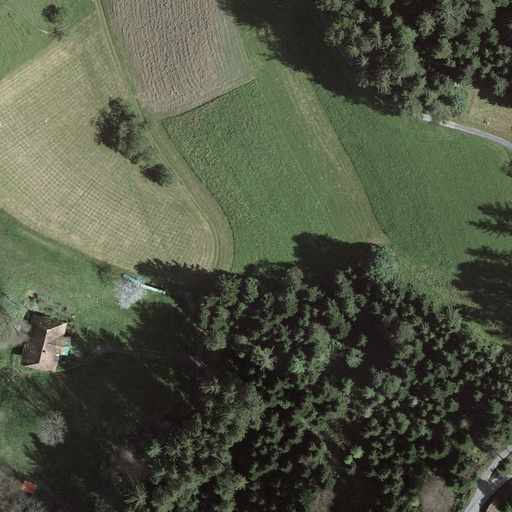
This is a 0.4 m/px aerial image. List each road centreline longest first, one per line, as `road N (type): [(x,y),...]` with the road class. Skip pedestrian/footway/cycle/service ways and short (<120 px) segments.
road 1 (track): [(155,511),(147,451),(196,382),(194,296),(216,247),(126,88),(96,0)]
road 2 (track): [(81,348),(198,374)]
